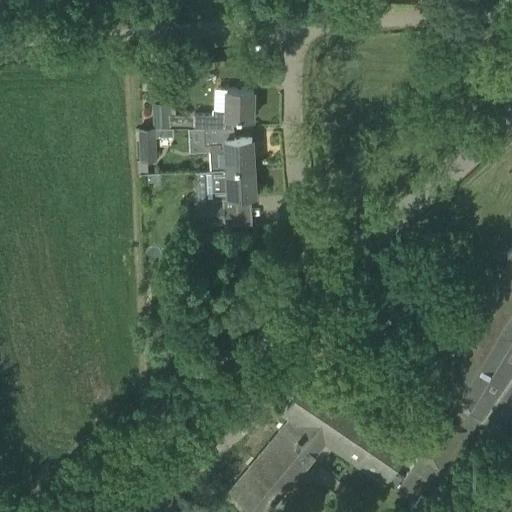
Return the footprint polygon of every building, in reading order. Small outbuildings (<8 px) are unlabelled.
[(233,127),(233,117),(252,118),(253,88),(226,87),(226,88),(220,87),(219,100),(228,100),(227,109),(212,109),(212,114),(194,114),(193,125),(219,126),(219,127),(233,127)] [(153,128),(154,128),(169,127),(168,114),(175,114),(175,103),(153,103),(153,128)] [(219,127),(203,128),(193,131),(191,137),(194,144),(204,144),(212,144),(213,168),(228,168),(253,166),(252,137),(233,138),(233,127),(219,127)] [(153,128),(139,128),(139,161),(155,160),(154,128),(153,128)] [(212,202),(194,203),(195,222),(224,220),(225,223),(238,223),(237,196),(255,195),(253,166),(228,168),(213,168),(210,169),(211,171),(212,202)] [(147,186),(163,185),(162,175),(146,176),(147,186)] [(511,246),(507,255),(511,258),(470,328),(464,325),(455,342),(460,345),(433,391),(454,403),(446,414),(441,411),(440,412),(441,413),(417,450),(415,449),(415,450),(419,453),(403,478),(390,469),(408,442),(309,375),(285,411),(291,416),(233,488),(232,487),(231,488),(259,511),(262,511),(326,438),(397,488),(414,500),(411,504),(420,511),(427,511),(435,502),(430,498),(475,430),(496,446),(504,435),(507,438),(511,431),(511,246)]
